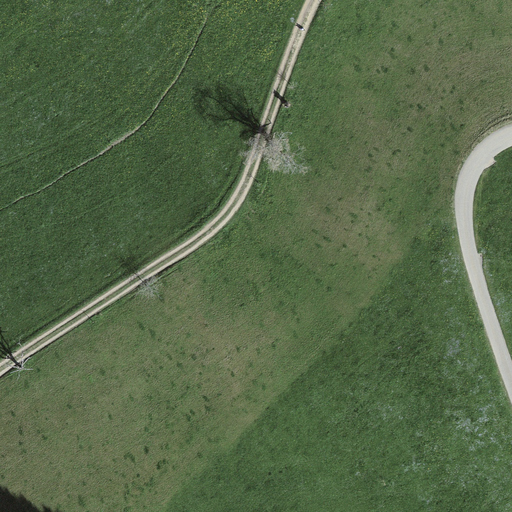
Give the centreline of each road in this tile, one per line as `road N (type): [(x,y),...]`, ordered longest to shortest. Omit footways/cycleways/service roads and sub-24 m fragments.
road 1 (track): [(320,0),(226,221),(0,373)]
road 2 (track): [(511,398),(483,325),(458,195),(490,148),(511,145)]
